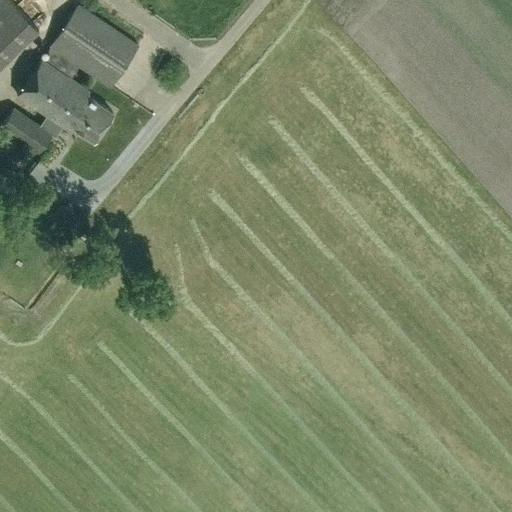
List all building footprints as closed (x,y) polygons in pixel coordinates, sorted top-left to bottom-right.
[(0,0),(0,64),(37,29),(9,0),(0,0)] [(50,45),(44,56),(69,75),(77,63),(110,86),(138,44),(78,4),(50,45)] [(146,35),(135,58),(156,68),(167,45),(146,35)] [(111,112),(85,94),(88,89),(69,75),(44,56),(17,92),(47,114),(38,122),(13,106),(0,125),(39,153),(53,136),(55,137),(63,125),(66,122),(92,139),(111,112)] [(137,59),(121,81),(140,95),(156,73),(137,59)] [(0,211),(16,218),(31,180),(7,169),(0,166),(0,211)]
